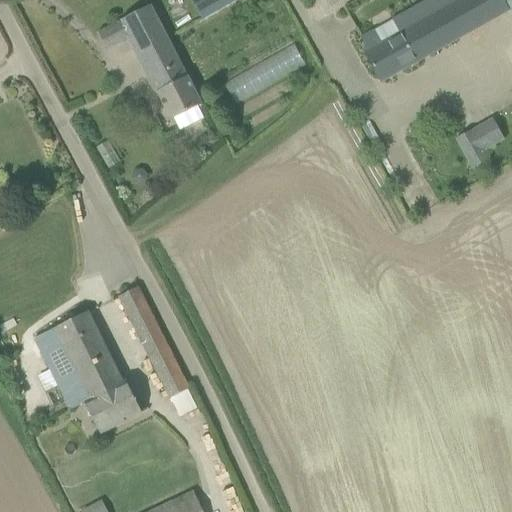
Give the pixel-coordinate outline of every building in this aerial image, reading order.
[(234,0),(191,0),(203,19),(235,0),(234,0)] [(382,83),(482,26),(467,0),(428,0),(360,39),(368,53),(366,54),(382,83)] [(130,38),(171,120),(174,119),(180,131),(204,119),(198,107),(202,105),(152,5),(98,32),(107,50),(130,38)] [(235,102),(307,64),(297,45),(225,83),(235,102)] [(500,132),(477,143),(482,153),(467,160),(472,170),(490,161),(485,151),(505,142),(500,132)] [(139,287),(119,297),(170,399),(190,389),(139,287)] [(123,383),(89,313),(88,312),(35,339),(71,410),(86,403),(102,434),(141,414),(141,413),(125,382),(123,383)] [(203,511),(194,493),(153,511),(203,511)] [(82,511),(108,511),(103,500),(81,509),(82,511)]
